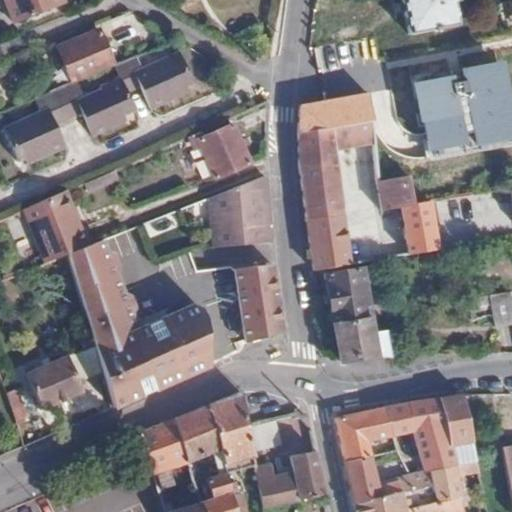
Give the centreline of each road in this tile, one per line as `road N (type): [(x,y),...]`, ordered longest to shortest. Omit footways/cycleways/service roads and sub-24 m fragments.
road 1 (unclassified): [(298,0),(278,172),(307,380)]
road 2 (secondary): [(307,380),(266,373),(224,380),(0,481)]
road 3 (secondary): [(511,372),(349,393),(307,380)]
road 4 (residential): [(307,380),(341,511)]
